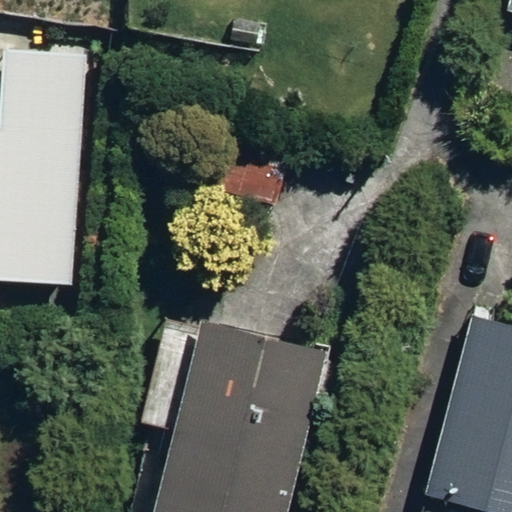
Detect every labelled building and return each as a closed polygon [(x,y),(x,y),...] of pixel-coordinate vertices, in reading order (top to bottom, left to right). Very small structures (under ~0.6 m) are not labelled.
[(511,0),(493,0),(491,7),(511,12),(511,0)] [(225,41),(254,45),(258,22),(229,17),(225,41)] [(96,48),(9,46),(7,125),(0,124),(0,280),(90,283),(96,48)] [(179,180),(271,204),(285,148),(195,123),(179,180)] [(414,489),(500,511),(511,511),(511,326),(462,312),(414,489)] [(172,316),(138,455),(145,456),(130,511),(269,511),(310,351),(172,316)]
